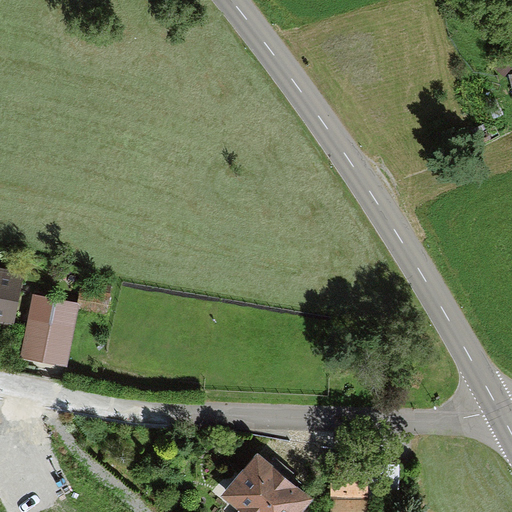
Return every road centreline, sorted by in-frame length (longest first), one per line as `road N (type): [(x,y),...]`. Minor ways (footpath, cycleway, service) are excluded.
road 1 (residential): [(0,381),(166,412),(415,421),(499,409)]
road 2 (tertiary): [(233,0),(316,108),(499,409)]
